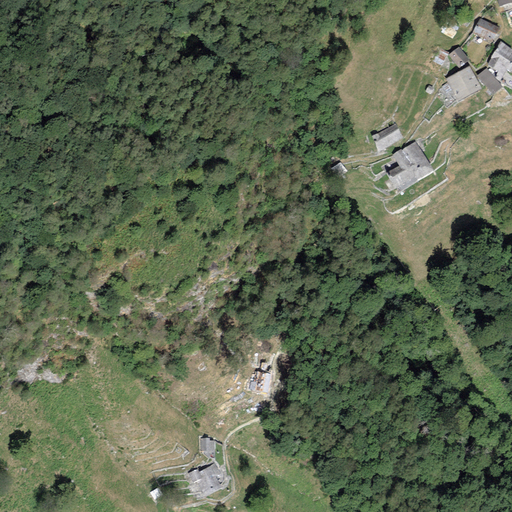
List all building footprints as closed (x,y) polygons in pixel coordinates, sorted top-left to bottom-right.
[(499,28),(479,18),(473,33),(492,42),(499,28)] [(511,51),(511,49),(500,41),(497,46),(498,46),(490,58),(491,59),(487,64),(498,72),(494,77),(499,80),(507,69),(511,61),(511,54),(511,53),(511,51)] [(469,60),(458,47),(448,55),(459,68),(469,60)] [(433,61),(441,66),(449,52),(441,48),(433,61)] [(469,66),(445,78),(457,101),(481,89),(469,66)] [(503,88),(486,68),(477,76),(493,96),(503,88)] [(511,88),(511,72),(507,69),(499,80),(511,89),(511,88)] [(395,124),(372,136),(378,151),(402,138),(395,124)] [(398,187),(401,191),(433,171),(415,142),(392,154),(399,166),(389,172),(390,175),(388,176),(397,189),(398,187)] [(340,162),(330,169),(337,179),(347,172),(340,162)] [(200,438),(201,451),(214,451),(214,441),(209,441),(209,438),(200,438)] [(193,483),(196,481),(204,497),(222,488),(216,477),(221,474),(214,463),(198,473),(197,470),(188,474),(193,483)]
